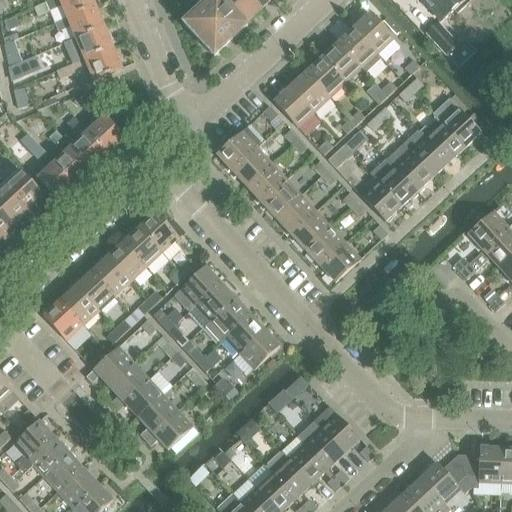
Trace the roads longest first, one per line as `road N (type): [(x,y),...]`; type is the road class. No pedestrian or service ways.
road 1 (residential): [(302,321),(153,159)]
road 2 (tertiary): [(0,305),(153,159)]
road 3 (tertiary): [(184,131),(333,0)]
road 4 (residential): [(302,321),(389,411),(414,419)]
road 5 (residential): [(184,131),(130,0)]
road 6 (residential): [(343,511),(411,449),(414,419)]
